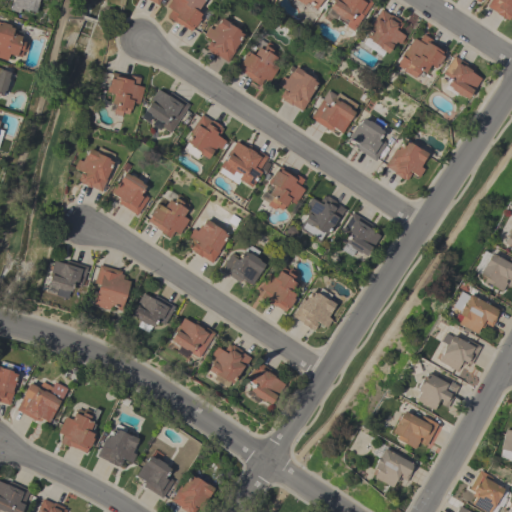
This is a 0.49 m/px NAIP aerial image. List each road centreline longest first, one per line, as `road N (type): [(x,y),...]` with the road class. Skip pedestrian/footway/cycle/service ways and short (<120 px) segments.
road 1 (tertiary): [(236,511),(511,85)]
road 2 (tertiary): [(343,511),(114,360),(0,323)]
road 3 (residential): [(421,227),(138,44)]
road 4 (residential): [(324,375),(121,242),(81,230)]
road 5 (residential): [(416,511),(511,351)]
road 6 (residential): [(129,511),(0,444)]
